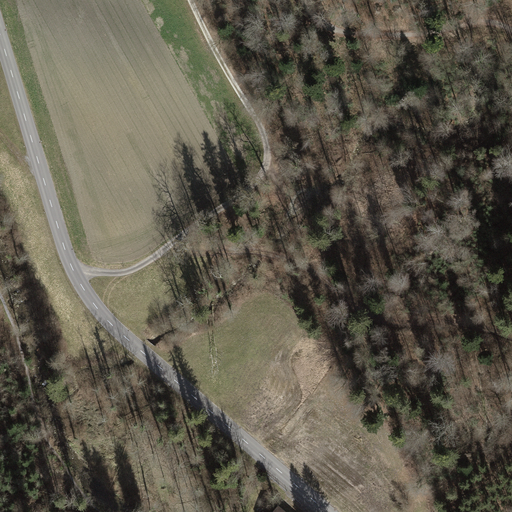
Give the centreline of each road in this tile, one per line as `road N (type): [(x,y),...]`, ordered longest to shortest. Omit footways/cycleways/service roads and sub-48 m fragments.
road 1 (tertiary): [(0,34),(85,292),(145,355),(326,511)]
road 2 (track): [(197,0),(267,128),(271,146),(259,179),(136,266),(75,275)]
road 3 (track): [(176,240),(199,249),(273,250),(385,320),(477,325),(511,337)]
road 4 (track): [(511,29),(495,19),(448,30),(361,33),(333,28),(312,0)]
